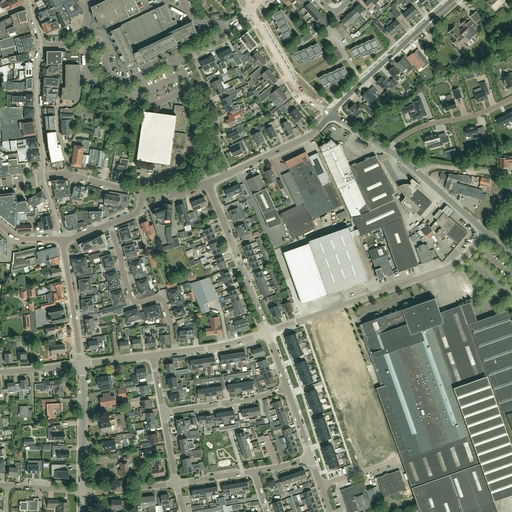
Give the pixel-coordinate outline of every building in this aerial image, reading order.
[(0,0),(0,7),(1,10),(4,8),(5,11),(11,9),(21,5),(22,3),(20,0),(0,0)] [(60,13),(63,21),(79,13),(79,14),(80,14),(81,14),(82,14),(82,13),(82,12),(79,6),(77,3),(79,2),(77,0),(44,0),(48,9),(46,10),(49,17),(60,13)] [(107,28),(129,17),(140,12),(134,0),(107,0),(91,8),(93,13),(93,17),(94,17),(97,16),(99,21),(97,22),(99,25),(100,25),(101,25),(102,25),(103,25),(104,26),(105,26),(106,27),(107,28)] [(295,0),(296,0),(297,2),(295,5),(297,7),(296,8),(298,10),(304,5),(302,3),(305,0),(295,0)] [(370,0),(369,0),(368,0),(364,3),(370,9),(374,5),(370,0)] [(495,10),(505,0),(490,0),(488,2),(495,10)] [(304,8),(308,13),(314,7),(310,3),(304,8)] [(390,7),(393,11),(398,17),(401,15),(395,8),(397,7),(394,4),(390,7)] [(354,9),(360,15),(364,11),(359,5),(354,9)] [(380,11),(382,13),(386,9),(384,7),(382,9),(378,5),(376,6),(380,11)] [(408,11),(413,17),(418,12),(413,6),(408,11)] [(314,7),(308,13),(306,15),(308,16),(310,14),(312,17),(318,12),(314,7)] [(109,32),(116,47),(119,53),(117,58),(116,59),(116,60),(116,61),(116,62),(116,63),(117,64),(118,65),(118,66),(119,67),(120,67),(121,67),(122,67),(124,67),(125,67),(138,61),(140,65),(179,47),(178,45),(198,35),(192,22),(179,28),(175,20),(167,24),(159,8),(116,28),(116,29),(109,32)] [(401,14),(403,15),(408,21),(413,17),(408,11),(405,8),(403,10),(405,11),(401,14)] [(31,30),(25,9),(14,13),(10,15),(10,17),(3,20),(0,22),(0,32),(3,39),(31,30)] [(49,17),(46,10),(45,9),(37,13),(38,16),(39,21),(49,17)] [(350,13),(355,19),(358,21),(360,20),(357,17),(360,15),(354,9),(350,13)] [(285,16),(281,10),(272,16),(275,22),(285,16)] [(398,17),(393,11),(390,13),(396,19),(398,17)] [(316,22),(322,16),(318,12),(312,17),(316,22)] [(476,23),(481,18),(476,12),(471,17),(476,23)] [(39,21),(44,32),(46,31),(47,34),(60,29),(59,28),(61,27),(61,28),(65,27),(63,21),(60,13),(49,17),(39,21)] [(346,17),(353,25),(355,24),(353,21),(355,19),(350,13),(346,17)] [(285,16),(275,22),(275,23),(278,29),(287,23),(288,23),(285,18),(286,18),(285,16)] [(326,21),(322,16),(316,22),(315,23),(319,28),(326,21)] [(344,27),(346,29),(349,26),(350,27),(353,25),(346,17),(344,17),(343,18),(343,19),(341,21),(345,26),(344,27)] [(396,21),(394,23),(391,20),(388,22),(397,32),(402,27),(396,21)] [(462,25),(466,29),(469,32),(473,37),(480,31),(471,21),(468,23),(466,21),(462,25)] [(388,22),(386,24),(389,27),(387,30),(385,28),(385,29),(382,31),(386,36),(389,33),(391,35),(392,37),(395,34),(397,32),(388,22)] [(287,23),(278,29),(277,29),(281,35),(290,29),(287,23)] [(382,31),(385,29),(379,23),(376,25),(382,31)] [(310,32),(313,37),(317,34),(318,32),(316,30),(315,31),(311,27),(309,29),(309,30),(310,32)] [(465,36),(469,32),(466,29),(461,33),(456,27),(450,33),(455,39),(452,42),(455,45),(458,42),(458,41),(460,38),(462,40),(465,37),(465,36)] [(290,29),(281,35),(280,35),(284,42),(293,36),(290,31),(291,30),(290,29)] [(31,30),(3,39),(0,40),(0,45),(3,58),(29,52),(35,51),(31,30)] [(313,37),(310,32),(301,38),(304,42),(313,37)] [(241,49),(252,40),(250,37),(250,36),(249,35),(248,35),(248,34),(241,40),(244,42),(239,46),(241,49)] [(370,40),(368,41),(374,51),(375,52),(381,48),(375,38),(370,41),(370,40)] [(252,40),(241,49),(243,47),(245,49),(248,47),(250,50),(256,45),(252,40)] [(374,51),(368,41),(363,44),(362,45),(368,53),(368,54),(374,51)] [(311,47),(317,56),(317,57),(323,53),(317,44),(313,47),(312,46),(311,47)] [(355,46),(361,56),(362,57),(368,53),(362,45),(363,44),(362,44),(358,46),(357,45),(355,46)] [(355,46),(349,50),(355,60),(361,56),(355,46)] [(311,47),(305,50),(310,59),(311,60),(317,56),(311,47)] [(234,57),(233,54),(230,48),(224,51),(228,59),(234,57)] [(305,50),(304,49),(300,52),(299,51),(298,52),(304,62),(310,59),(305,50)] [(338,60),(343,58),(337,49),(333,51),(338,60)] [(66,53),(66,51),(46,52),(46,65),(60,65),(65,65),(79,65),(79,53),(66,53)] [(228,59),(224,51),(218,54),(222,62),(220,63),(223,69),(227,67),(224,61),(228,59)] [(24,62),(29,62),(29,60),(30,59),(29,52),(3,58),(0,58),(0,67),(14,63),(20,63),(24,63),(24,62)] [(252,66),(262,57),(260,55),(261,54),(259,52),(258,53),(258,52),(252,57),(254,60),(250,63),(252,66)] [(304,62),(298,52),(292,56),(298,65),(304,62)] [(413,53),(410,55),(408,57),(418,70),(426,64),(416,52),(413,54),(413,53)] [(243,63),(243,64),(250,59),(248,56),(242,61),(243,63)] [(207,59),(211,68),(214,66),(215,68),(218,67),(217,65),(213,57),(207,59)] [(260,68),(267,63),(266,62),(267,61),(265,59),(264,60),(262,57),(252,66),(254,68),(258,65),(260,68)] [(410,72),(414,68),(406,58),(403,60),(402,59),(397,64),(404,71),(407,69),(410,72)] [(208,69),(211,68),(207,59),(201,62),(205,71),(206,73),(209,71),(208,69)] [(2,75),(12,69),(33,68),(33,62),(29,62),(24,62),(24,63),(20,63),(14,63),(0,67),(0,73),(1,73),(2,75)] [(60,65),(46,65),(44,65),(43,66),(43,86),(58,88),(59,77),(59,73),(60,65)] [(61,95),(60,99),(73,100),(73,103),(74,103),(75,102),(76,101),(77,99),(78,98),(78,97),(79,97),(79,95),(77,95),(77,92),(79,92),(79,88),(79,80),(79,72),(79,65),(65,65),(60,65),(59,73),(59,77),(58,88),(61,88),(61,95)] [(337,69),(343,79),(343,80),(350,76),(344,66),(339,69),(339,68),(337,69)] [(402,75),(400,73),(394,66),(388,71),(394,78),(394,77),(397,80),(401,77),(402,75)] [(12,69),(12,73),(14,72),(14,80),(33,77),(33,68),(12,69)] [(12,69),(2,75),(2,82),(8,82),(8,81),(11,81),(11,80),(14,80),(14,72),(12,73),(12,69)] [(331,73),(337,82),(343,79),(337,69),(332,73),(331,73)] [(263,84),(272,75),(270,73),(271,72),(269,70),(268,70),(262,75),(264,78),(261,81),(263,84)] [(324,75),(330,84),(331,85),(337,82),(331,73),(332,73),(331,72),(326,75),(326,74),(324,75)] [(258,74),(252,79),(248,83),(249,84),(249,85),(250,87),(256,82),(255,81),(255,80),(260,76),(258,74)] [(504,78),(503,78),(504,83),(503,83),(505,88),(506,87),(506,88),(509,87),(510,88),(511,87),(511,86),(511,74),(510,75),(509,74),(503,76),(504,78)] [(271,86),(277,81),(277,80),(277,79),(276,78),(275,78),(272,75),(263,84),(265,86),(268,83),(268,84),(268,83),(271,86)] [(324,75),(318,78),(324,88),(330,84),(324,75)] [(13,89),(19,89),(21,90),(21,89),(24,90),(24,89),(25,89),(26,89),(29,90),(32,90),(33,90),(33,89),(33,77),(14,80),(11,80),(11,81),(8,81),(8,82),(2,82),(2,89),(7,89),(7,90),(11,89),(11,90),(13,89)] [(391,89),(394,86),(390,81),(389,83),(385,79),(384,80),(382,77),(377,82),(383,89),(384,87),(387,90),(390,87),(391,89)] [(215,89),(223,85),(221,83),(224,81),(223,78),(221,79),(212,83),(215,89)] [(482,93),(475,95),(477,102),(478,102),(481,101),(484,100),(487,99),(488,99),(487,99),(486,95),(489,94),(485,82),(479,84),(482,93)] [(228,94),(230,93),(235,90),(233,87),(228,90),(227,87),(224,89),(223,85),(215,89),(217,95),(226,91),(228,94)] [(43,88),(43,96),(43,105),(48,105),(48,102),(56,102),(58,88),(43,88)] [(276,99),(283,93),(281,91),(281,90),(280,88),(279,89),(278,88),(272,94),(276,99)] [(459,89),(453,91),(455,98),(456,99),(461,98),(461,97),(461,96),(459,89)] [(258,101),(262,98),(269,92),(267,90),(256,98),(258,101)] [(372,90),(371,92),(369,90),(367,92),(366,92),(367,92),(365,94),(365,93),(365,94),(362,96),(369,103),(375,98),(376,99),(378,96),(372,90)] [(387,100),(389,97),(392,94),(388,90),(383,96),(387,100)] [(269,92),(262,98),(264,100),(271,95),(269,92)] [(285,96),(283,93),(276,99),(281,104),(287,98),(287,97),(285,95),(285,96)] [(6,107),(33,108),(33,102),(34,102),(34,98),(34,95),(8,94),(6,96),(6,107)] [(447,102),(443,103),(446,111),(456,108),(453,100),(451,94),(445,96),(447,102)] [(224,106),(233,103),(230,96),(221,100),(224,106)] [(416,120),(417,120),(417,119),(422,117),(422,118),(422,117),(427,115),(421,100),(413,103),(413,104),(410,105),(410,107),(401,110),(403,114),(408,113),(408,112),(413,110),(414,114),(411,115),(411,116),(412,120),(412,119),(413,120),(415,120),(416,120)] [(237,112),(246,108),(244,103),(239,105),(238,104),(234,106),(233,103),(224,106),(227,113),(236,109),(237,112)] [(361,111),(364,108),(359,104),(357,106),(354,104),(349,109),(356,117),(362,112),(361,111)] [(169,169),(174,169),(175,169),(177,149),(183,150),(187,148),(184,145),(187,142),(185,139),(188,137),(186,134),(185,134),(187,119),(191,116),(192,111),(186,110),(183,106),(175,105),(173,116),(144,112),(144,118),(139,117),(134,153),(139,154),(138,160),(164,164),(163,168),(169,169)] [(6,107),(0,107),(0,109),(3,142),(12,140),(22,139),(22,140),(35,138),(32,118),(31,118),(31,116),(32,116),(32,109),(34,109),(34,108),(33,108),(6,107)] [(54,115),(55,109),(43,108),(46,130),(56,129),(54,115)] [(73,119),(73,109),(60,109),(60,119),(73,119)] [(296,122),(302,117),(296,109),(290,114),(296,122)] [(507,114),(498,119),(502,127),(507,125),(506,124),(511,122),(511,121),(511,111),(507,113),(507,114)] [(238,112),(233,114),(234,117),(226,121),(229,127),(237,124),(235,119),(241,117),(238,112)] [(70,125),(71,125),(71,120),(61,120),(61,135),(70,134),(70,125)] [(270,138),(273,137),(274,138),(276,136),(276,135),(275,131),(278,130),(277,128),(273,121),(268,124),(270,127),(266,129),(266,130),(270,138)] [(291,128),(292,127),(291,124),(289,125),(288,121),(281,124),(286,136),(293,133),(291,128)] [(263,131),(261,127),(259,125),(254,127),(257,133),(253,135),(257,144),(264,141),(260,133),(263,131)] [(102,130),(113,132),(114,129),(97,126),(97,129),(95,128),(94,137),(101,138),(102,133),(101,133),(102,130)] [(467,131),(464,132),(466,137),(471,136),(472,136),(472,137),(476,135),(479,134),(479,137),(486,135),(485,132),(482,133),(481,128),(477,129),(477,128),(476,126),(466,129),(467,131)] [(47,149),(50,163),(57,162),(58,163),(61,163),(61,161),(64,160),(63,155),(62,155),(59,144),(56,132),(56,131),(46,133),(47,149)] [(240,138),(238,133),(237,131),(228,135),(231,142),(240,138)] [(437,134),(424,137),(426,145),(429,144),(432,143),(433,146),(439,144),(440,146),(443,145),(443,144),(449,142),(448,138),(447,138),(439,140),(437,135),(437,134)] [(3,142),(4,148),(6,149),(10,151),(14,150),(18,150),(29,149),(37,148),(37,144),(37,143),(36,138),(35,138),(22,140),(22,139),(12,140),(3,142)] [(384,232),(404,225),(402,218),(392,195),(396,193),(393,187),(390,182),(387,177),(384,171),(384,172),(382,166),(381,166),(379,161),(378,161),(376,156),(350,167),(340,145),(337,146),(335,144),(335,143),(333,142),(333,143),(331,141),(332,140),(331,139),(330,141),(327,143),(326,144),(326,143),(324,145),(320,147),(319,147),(320,148),(320,147),(323,153),(327,163),(344,200),(352,219),(353,219),(358,229),(360,234),(361,236),(382,226),(384,232)] [(88,152),(90,142),(83,141),(82,147),(75,146),(74,153),(83,154),(83,152),(88,152)] [(236,143),(237,147),(231,150),(234,156),(238,154),(238,155),(243,153),(242,153),(243,152),(241,149),(245,147),(242,141),(236,143)] [(29,149),(18,150),(14,150),(10,151),(6,149),(11,151),(18,151),(18,153),(19,163),(28,162),(31,161),(39,161),(38,149),(37,149),(37,148),(29,149)] [(107,168),(109,152),(103,151),(90,149),(89,156),(84,155),(82,167),(88,167),(88,165),(107,168)] [(0,176),(10,175),(9,165),(7,155),(4,155),(3,153),(0,150),(0,176)] [(309,157),(307,152),(286,162),(290,171),(282,175),(296,206),(281,213),(293,239),(316,229),(312,220),(342,205),(331,181),(322,186),(309,157)] [(19,163),(18,153),(18,154),(7,155),(9,165),(10,175),(33,171),(31,161),(28,162),(19,163)] [(83,154),(74,153),(72,165),(81,167),(83,154)] [(322,186),(331,181),(318,153),(309,157),(322,186)] [(511,155),(507,156),(507,158),(501,159),(501,168),(508,168),(508,163),(511,162),(511,155)] [(128,162),(121,161),(120,163),(119,163),(119,164),(117,164),(114,181),(121,182),(124,167),(127,168),(128,162)] [(273,182),(277,180),(273,173),(271,169),(265,172),(267,176),(266,177),(270,184),(273,182)] [(259,192),(266,188),(260,174),(248,180),(254,194),(259,192)] [(481,200),(483,195),(480,194),(481,190),(461,184),(457,183),(457,181),(468,184),(470,176),(457,175),(457,176),(449,174),(445,188),(453,190),(452,192),(458,194),(458,193),(481,200)] [(57,180),(54,180),(53,182),(54,184),(53,184),(54,184),(56,199),(57,198),(62,197),(70,196),(68,180),(63,181),(63,180),(63,179),(57,180)] [(411,182),(411,183),(411,185),(409,184),(407,184),(404,184),(401,185),(399,187),(405,197),(401,202),(410,219),(416,213),(420,216),(431,203),(419,192),(416,190),(420,186),(413,180),(413,179),(412,179),(411,179),(411,180),(410,180),(410,181),(410,182),(411,182)] [(284,188),(280,180),(276,182),(280,189),(282,189),(286,196),(287,196),(284,188)] [(232,187),(235,194),(239,192),(240,194),(243,193),(245,198),(249,196),(246,189),(242,191),(239,184),(232,187)] [(86,193),(87,189),(84,188),(84,187),(83,186),(81,186),(80,187),(79,187),(73,186),(72,195),(77,196),(77,197),(83,198),(84,192),(86,193)] [(232,195),(235,194),(232,187),(225,190),(228,197),(226,198),(228,202),(234,200),(232,195)] [(263,213),(276,208),(266,188),(259,192),(254,194),(263,213)] [(32,214),(26,214),(27,218),(34,218),(34,214),(47,212),(44,201),(46,199),(41,191),(28,200),(29,202),(27,203),(29,205),(28,206),(30,209),(33,207),(34,211),(31,211),(32,214)] [(102,215),(102,218),(102,215),(107,216),(125,208),(126,204),(128,204),(129,200),(126,200),(127,195),(110,192),(109,195),(106,195),(104,205),(100,204),(98,212),(103,211),(102,215)] [(0,214),(3,217),(1,219),(13,230),(16,227),(16,214),(30,214),(29,209),(26,205),(26,200),(19,201),(20,202),(16,202),(16,200),(13,200),(12,193),(6,193),(7,196),(3,197),(3,194),(0,194),(0,214)] [(71,205),(71,204),(70,197),(70,196),(62,197),(57,198),(59,207),(61,207),(60,206),(71,205)] [(208,211),(210,210),(207,202),(206,202),(204,197),(198,200),(201,208),(202,211),(207,209),(208,211)] [(201,208),(198,200),(192,202),(194,208),(193,208),(196,215),(199,214),(197,210),(201,208)] [(242,209),(240,203),(234,206),(235,208),(230,210),(230,212),(229,212),(231,216),(241,212),(243,211),(242,209)] [(68,212),(74,212),(73,204),(71,204),(71,205),(60,206),(61,207),(62,213),(68,212)] [(165,204),(165,206),(153,210),(155,217),(156,217),(157,218),(164,219),(171,220),(172,204),(165,204)] [(184,204),(178,205),(178,207),(177,207),(178,214),(180,214),(180,215),(183,214),(186,226),(184,227),(186,231),(190,230),(190,225),(189,225),(184,204)] [(276,207),(276,208),(263,213),(269,228),(282,224),(276,207)] [(433,217),(437,220),(435,222),(441,228),(436,233),(442,239),(446,234),(458,244),(467,233),(456,223),(450,217),(450,218),(440,209),(433,217)] [(103,211),(98,212),(95,212),(96,217),(97,221),(102,219),(102,218),(102,215),(103,211)] [(243,211),(241,212),(231,216),(233,220),(234,221),(239,219),(240,222),(246,219),(244,214),(243,211)] [(348,216),(345,211),(337,215),(339,220),(348,216)] [(42,221),(39,222),(38,222),(38,225),(35,226),(36,230),(41,229),(41,230),(44,230),(53,228),(51,223),(52,223),(50,216),(50,215),(49,215),(48,212),(47,212),(34,214),(34,218),(34,219),(41,218),(41,220),(42,221)] [(69,230),(85,226),(83,215),(86,215),(85,212),(74,212),(68,212),(62,213),(66,228),(69,230)] [(83,215),(85,226),(92,223),(97,221),(96,217),(95,212),(90,212),(85,212),(86,215),(83,215)] [(246,219),(240,222),(241,224),(236,227),(236,228),(237,232),(247,228),(249,227),(248,225),(246,219)] [(141,224),(144,231),(145,233),(148,232),(149,235),(155,233),(153,226),(150,228),(148,221),(141,224)] [(119,236),(130,233),(132,233),(130,228),(129,228),(128,223),(122,226),(123,228),(122,229),(119,230),(119,233),(118,233),(119,236)] [(411,244),(404,225),(384,232),(398,272),(418,265),(411,244)] [(428,239),(435,234),(429,225),(421,231),(428,239)] [(202,237),(214,233),(212,227),(205,230),(206,233),(204,234),(204,235),(201,236),(202,237)] [(310,243),(284,253),(302,304),(328,295),(368,281),(352,237),(360,234),(358,229),(350,232),(349,227),(309,241),(310,243)] [(247,228),(237,232),(239,236),(240,236),(240,237),(245,235),(247,238),(252,235),(250,230),(248,231),(247,228)] [(411,237),(414,242),(424,235),(421,230),(411,237)] [(128,243),(133,242),(130,233),(119,236),(120,240),(121,239),(122,242),(126,241),(127,241),(128,243)] [(209,241),(216,238),(214,233),(202,237),(203,239),(205,238),(205,239),(207,238),(209,241)] [(83,253),(94,247),(95,249),(98,248),(97,246),(98,246),(99,250),(108,247),(104,234),(95,237),(96,239),(92,241),(91,239),(81,243),(83,248),(81,249),(83,253)] [(125,254),(137,250),(136,247),(137,246),(138,245),(136,241),(133,242),(128,243),(128,245),(128,246),(124,247),(125,250),(124,250),(125,254)] [(208,252),(220,247),(217,242),(210,244),(212,248),(209,249),(210,249),(207,250),(208,252)] [(244,246),(246,252),(253,249),(251,244),(244,246)] [(419,246),(419,247),(416,248),(417,252),(429,248),(427,244),(424,245),(424,244),(419,246)] [(369,251),(377,271),(376,272),(379,279),(384,277),(384,275),(392,272),(383,246),(369,251)] [(46,260),(58,258),(59,257),(57,247),(36,252),(38,258),(26,261),(27,267),(46,262),(47,262),(46,260)] [(214,255),(222,252),(220,247),(208,252),(208,254),(211,253),(213,252),(214,255)] [(36,252),(35,248),(27,250),(14,253),(13,264),(12,264),(11,271),(18,270),(18,269),(27,267),(26,261),(38,258),(36,252)] [(202,254),(200,248),(189,252),(191,258),(202,254)] [(429,248),(417,252),(422,264),(433,260),(429,248)] [(152,267),(158,265),(152,249),(146,251),(152,267)] [(253,249),(246,252),(248,258),(256,255),(253,249)] [(135,260),(139,258),(137,250),(125,254),(126,257),(127,257),(127,259),(131,258),(132,258),(133,260),(135,260)] [(161,260),(165,259),(161,250),(157,252),(161,260)] [(93,257),(100,255),(103,254),(102,252),(89,256),(90,258),(91,258),(92,264),(94,263),(93,257)] [(103,254),(100,255),(103,263),(114,260),(113,257),(112,257),(111,255),(107,256),(107,255),(106,253),(103,254)] [(256,255),(248,258),(250,263),(258,261),(256,255)] [(213,266),(225,262),(223,256),(216,259),(217,262),(215,263),(215,264),(213,265),(213,266)] [(72,260),(73,262),(74,267),(74,271),(74,272),(74,273),(75,274),(75,275),(83,274),(92,272),(90,264),(87,265),(86,257),(85,257),(83,257),(82,258),(76,259),(75,259),(73,259),(72,260)] [(46,262),(47,266),(59,264),(58,258),(46,260),(47,262),(46,262)] [(132,271),(142,268),(141,264),(144,263),(142,258),(139,258),(135,260),(136,262),(130,264),(132,271)] [(114,260),(103,263),(106,272),(110,271),(111,270),(110,268),(111,267),(115,266),(114,264),(115,263),(114,260)] [(258,261),(250,263),(253,269),(260,266),(258,261)] [(220,270),(227,267),(225,262),(213,266),(214,268),(217,267),(219,267),(220,270)] [(41,269),(43,274),(45,274),(45,275),(52,273),(53,277),(61,275),(60,268),(55,270),(55,268),(50,270),(49,267),(41,269)] [(142,278),(148,276),(146,271),(143,272),(142,268),(132,271),(134,277),(138,276),(139,279),(142,278)] [(18,270),(11,271),(6,280),(14,278),(13,274),(15,274),(15,272),(18,272),(18,270)] [(109,281),(119,278),(117,272),(111,273),(110,271),(106,272),(103,273),(104,278),(107,277),(109,281)] [(257,280),(264,277),(262,271),(254,274),(257,280)] [(218,283),(232,278),(229,272),(221,275),(223,279),(217,281),(218,283)] [(150,275),(148,276),(142,278),(139,279),(140,281),(137,282),(139,288),(149,285),(148,281),(151,281),(150,275)] [(92,285),(91,282),(94,281),(94,280),(94,276),(84,277),(84,279),(84,280),(79,281),(80,283),(79,283),(79,287),(92,285)] [(209,277),(190,283),(202,314),(210,311),(207,303),(218,299),(214,288),(213,285),(209,277)] [(259,285),(266,282),(264,277),(257,280),(259,285)] [(108,291),(116,289),(115,286),(121,285),(119,278),(109,281),(110,285),(107,286),(108,291)] [(213,285),(214,288),(219,286),(218,285),(225,283),(226,287),(234,283),(232,278),(218,283),(213,285)] [(51,293),(52,293),(64,291),(63,286),(64,285),(63,283),(62,282),(53,283),(54,291),(51,291),(51,293)] [(266,282),(259,285),(261,291),(268,288),(266,282)] [(92,285),(79,287),(80,290),(81,290),(81,292),(85,292),(86,293),(86,295),(98,293),(97,289),(97,288),(92,288),(92,285)] [(149,285),(139,288),(141,295),(146,294),(147,298),(155,295),(154,289),(151,289),(149,285)] [(170,298),(180,295),(179,291),(182,291),(180,285),(172,288),(173,291),(168,292),(170,298)] [(463,292),(464,295),(477,289),(476,286),(463,292)] [(36,296),(34,287),(27,288),(29,298),(36,296)] [(268,288),(261,291),(263,296),(271,293),(268,288)] [(114,300),(124,297),(122,290),(116,292),(116,289),(108,291),(110,296),(113,296),(114,300)] [(225,300),(238,295),(236,289),(228,292),(230,296),(224,298),(225,300)] [(66,297),(65,297),(65,296),(64,296),(64,291),(52,293),(53,298),(52,298),(53,302),(41,305),(42,309),(55,306),(55,302),(66,300),(66,299),(66,297)] [(281,305),(277,295),(277,294),(268,298),(270,302),(273,300),(275,307),(270,308),(273,316),(281,314),(278,306),(281,305)] [(179,306),(185,304),(186,304),(183,295),(180,295),(170,298),(172,305),(178,303),(179,306)] [(222,304),(229,302),(232,301),(233,304),(241,300),(238,295),(225,300),(221,302),(222,304)] [(81,307),(93,305),(93,302),(95,301),(96,300),(95,296),(87,297),(87,299),(86,300),(82,300),(83,303),(82,303),(81,307)] [(106,308),(107,312),(116,309),(121,307),(120,305),(126,303),(124,297),(114,300),(115,304),(113,305),(113,306),(106,308)] [(286,312),(290,310),(291,311),(293,311),(293,309),(291,303),(294,302),(292,297),(287,298),(289,303),(284,304),(286,312)] [(378,319),(360,326),(381,386),(377,388),(421,511),(499,511),(495,501),(455,388),(488,376),(501,413),(511,408),(511,322),(508,310),(478,320),(470,302),(440,312),(435,298),(384,316),(385,317),(378,319)] [(241,300),(233,304),(235,307),(228,310),(229,312),(243,306),(241,300)] [(179,306),(180,309),(174,311),(176,317),(186,314),(184,308),(186,307),(185,304),(179,306)] [(81,307),(83,310),(84,312),(88,312),(89,312),(89,315),(98,313),(97,309),(96,308),(94,308),(93,305),(81,307)] [(162,310),(159,310),(157,305),(151,307),(154,317),(158,315),(159,318),(164,317),(162,310)] [(243,306),(229,312),(230,314),(236,311),(238,315),(246,312),(243,306)] [(49,310),(51,317),(53,323),(66,320),(64,315),(63,314),(63,312),(64,312),(62,307),(49,310)] [(154,317),(151,307),(144,309),(145,311),(142,312),(143,313),(143,315),(144,319),(145,321),(148,320),(147,319),(154,317)] [(132,311),(135,321),(141,319),(142,320),(144,319),(143,315),(143,313),(142,312),(140,313),(138,309),(132,311)] [(135,321),(132,311),(125,313),(126,317),(124,318),(126,326),(131,324),(131,322),(135,321)] [(217,335),(222,335),(221,327),(219,327),(218,317),(210,318),(211,328),(206,329),(207,335),(217,334),(217,335)] [(87,328),(95,327),(94,323),(98,322),(97,318),(93,318),(85,319),(87,328)] [(237,331),(248,327),(246,319),(235,322),(237,331)] [(193,326),(186,327),(186,330),(187,338),(194,337),(193,329),(197,329),(196,322),(193,322),(193,326)] [(63,331),(63,328),(55,329),(55,327),(45,329),(47,336),(56,334),(57,338),(62,337),(62,336),(65,335),(64,331),(63,331)] [(95,330),(95,327),(87,328),(88,334),(91,334),(92,335),(100,334),(99,330),(95,330)] [(187,338),(186,330),(186,327),(182,327),(183,331),(180,331),(175,332),(176,336),(180,335),(180,339),(187,338)] [(163,344),(169,343),(168,334),(165,335),(164,331),(160,332),(161,335),(160,336),(161,339),(162,339),(163,344)] [(297,333),(286,337),(288,342),(299,339),(297,333)] [(97,341),(89,342),(90,349),(92,349),(92,351),(94,352),(96,351),(97,350),(97,348),(99,348),(98,345),(102,344),(102,341),(105,340),(105,335),(97,336),(97,341)] [(141,335),(138,335),(138,339),(133,340),(134,347),(141,346),(141,340),(142,340),(141,335)] [(147,346),(156,345),(155,339),(153,339),(153,337),(151,337),(151,336),(145,336),(145,340),(147,340),(147,346)] [(121,349),(129,348),(128,341),(127,337),(124,337),(125,342),(120,342),(121,349)] [(299,339),(288,342),(290,347),(300,344),(299,339)] [(51,354),(64,352),(63,344),(55,345),(54,340),(48,341),(49,344),(50,343),(51,354)] [(300,344),(290,347),(291,353),(302,349),(300,344)] [(18,352),(19,352),(20,362),(27,361),(26,352),(22,352),(22,347),(17,348),(18,352)] [(255,357),(265,354),(262,347),(253,350),(255,357)] [(302,349),(291,353),(293,358),(304,354),(302,349)] [(359,360),(364,359),(362,351),(355,353),(356,356),(357,355),(359,360)] [(233,354),(234,362),(237,361),(238,364),(239,364),(239,368),(241,368),(239,353),(233,354)] [(229,370),(227,355),(221,356),(222,364),(226,363),(227,370),(229,370)] [(208,358),(202,359),(204,367),(207,366),(207,369),(208,369),(209,377),(212,377),(211,373),(208,358)] [(258,362),(261,368),(269,365),(266,359),(258,362)] [(198,368),(196,360),(190,361),(190,363),(191,368),(191,369),(192,372),(196,371),(197,375),(199,374),(198,370),(198,368)] [(308,360),(297,364),(299,369),(309,365),(308,360)] [(166,364),(167,373),(174,371),(174,368),(179,368),(178,361),(173,362),(173,363),(166,364)] [(344,391),(349,390),(351,395),(351,385),(351,384),(352,372),(356,372),(356,378),(366,378),(366,382),(356,385),(355,397),(359,396),(359,397),(375,391),(375,390),(366,363),(330,374),(336,391),(339,390),(340,394),(344,392),(344,391)] [(269,365),(261,368),(263,374),(271,371),(269,365)] [(309,365),(299,369),(300,374),(309,371),(311,370),(309,365)] [(147,376),(145,368),(136,370),(137,375),(132,376),(133,384),(135,384),(138,384),(137,378),(147,376)] [(265,379),(273,376),(271,371),(263,374),(264,378),(259,380),(259,381),(265,379)] [(311,376),(309,371),(300,374),(302,379),(311,376)] [(177,390),(183,389),(182,383),(177,383),(176,379),(177,379),(178,378),(178,377),(178,374),(173,375),(174,378),(168,379),(169,387),(176,386),(177,390)] [(311,376),(302,379),(304,384),(315,381),(313,375),(311,376)] [(111,376),(108,376),(97,378),(98,386),(99,386),(100,390),(113,388),(111,376)] [(265,379),(259,381),(260,383),(260,384),(266,382),(267,385),(275,383),(273,376),(265,379)] [(488,376),(455,388),(495,501),(511,494),(511,443),(501,413),(488,376)] [(26,380),(20,381),(21,386),(18,387),(18,392),(19,400),(24,399),(23,388),(27,388),(26,380)] [(62,389),(63,389),(62,381),(44,382),(44,385),(39,385),(40,392),(46,392),(46,389),(55,389),(55,394),(62,394),(62,389)] [(18,387),(15,387),(14,383),(7,384),(7,389),(4,389),(5,394),(6,401),(9,401),(8,396),(8,393),(18,392),(18,387)] [(136,388),(135,384),(133,384),(127,385),(125,386),(125,388),(126,388),(127,392),(131,392),(130,389),(136,388)] [(148,385),(144,386),(140,386),(140,387),(137,387),(137,391),(141,390),(142,394),(149,393),(148,385)] [(122,398),(126,397),(125,389),(118,390),(119,395),(122,395),(122,398)] [(183,389),(177,390),(180,390),(180,393),(170,395),(172,402),(180,401),(179,396),(187,395),(186,389),(183,389)] [(317,389),(307,392),(309,398),(319,394),(317,389)] [(107,405),(108,408),(112,408),(112,404),(116,404),(115,396),(111,397),(110,393),(103,394),(103,396),(104,396),(105,398),(100,398),(101,406),(107,405)] [(319,394),(309,398),(310,403),(321,399),(319,394)] [(321,399),(310,403),(312,408),(323,404),(321,399)] [(56,400),(50,400),(42,401),(43,408),(46,407),(47,419),(55,418),(55,414),(52,415),(52,409),(57,409),(58,411),(62,411),(61,403),(56,403),(56,400)] [(143,408),(144,408),(152,407),(152,402),(150,403),(149,400),(141,401),(143,408)] [(323,404),(312,408),(314,413),(325,410),(323,404)] [(30,416),(30,412),(28,412),(28,406),(19,406),(20,416),(30,416)] [(148,421),(155,420),(153,412),(147,413),(143,413),(143,417),(147,417),(148,421)] [(207,428),(205,416),(198,417),(199,425),(203,424),(203,428),(207,428)] [(325,416),(315,420),(317,425),(327,422),(325,416)] [(196,417),(188,418),(189,421),(184,422),(184,419),(176,420),(177,427),(193,424),(194,425),(197,425),(196,417)] [(287,418),(280,420),(276,421),(277,424),(281,423),(282,426),(289,424),(287,418)] [(114,419),(109,420),(109,423),(101,424),(102,430),(103,430),(103,432),(112,430),(111,426),(116,425),(115,419),(114,419)] [(149,429),(156,428),(155,420),(148,421),(149,425),(145,426),(145,430),(149,429)] [(230,426),(231,429),(240,428),(239,421),(235,422),(236,425),(230,426)] [(273,431),(279,429),(278,426),(275,427),(274,422),(270,423),(273,431)] [(318,431),(329,427),(327,422),(317,425),(318,431)] [(193,424),(177,427),(178,434),(186,433),(185,429),(189,428),(189,426),(194,425),(193,424)] [(47,428),(47,434),(53,434),(54,440),(65,439),(64,432),(62,433),(60,433),(60,428),(59,429),(58,425),(51,426),(52,427),(47,428)] [(329,427),(318,431),(320,436),(331,432),(329,427)] [(285,437),(292,434),(290,428),(283,431),(285,437)] [(237,434),(239,440),(246,438),(249,437),(248,434),(245,435),(244,432),(237,434)] [(331,432),(320,436),(322,441),(333,437),(331,432)] [(150,443),(158,442),(157,433),(149,435),(145,436),(146,439),(150,439),(150,443)] [(287,443),(294,440),(292,434),(285,437),(287,443)] [(120,443),(120,441),(119,436),(111,437),(112,441),(104,442),(105,450),(116,449),(115,444),(120,443)] [(179,440),(180,447),(193,444),(193,441),(188,442),(187,438),(179,440)] [(246,438),(239,440),(241,446),(248,444),(246,438)] [(294,440),(287,443),(289,449),(296,446),(294,440)] [(189,449),(194,448),(194,444),(193,445),(193,444),(180,447),(181,453),(189,452),(189,449)] [(242,449),(243,452),(250,450),(248,444),(241,446),(240,447),(241,449),(242,449)] [(334,444),(323,447),(325,453),(336,449),(334,444)] [(56,453),(56,458),(62,459),(62,458),(68,458),(68,456),(69,456),(69,453),(69,452),(68,452),(68,451),(61,451),(61,446),(52,446),(52,453),(56,453)] [(296,446),(289,449),(291,454),(298,452),(296,446)] [(156,448),(140,451),(141,454),(140,454),(141,458),(150,457),(154,456),(153,452),(157,451),(156,448)] [(336,449),(325,453),(327,458),(337,454),(336,449)] [(250,450),(243,452),(245,458),(252,456),(250,450)] [(337,454),(327,458),(328,463),(339,459),(337,454)] [(129,474),(128,467),(131,466),(132,465),(132,463),(130,462),(130,457),(123,458),(124,462),(120,463),(121,471),(119,472),(120,476),(126,476),(127,480),(133,479),(132,474),(129,474)] [(183,466),(191,465),(190,458),(182,459),(183,466)] [(339,459),(328,463),(330,468),(341,465),(339,459)] [(42,461),(35,461),(35,465),(28,465),(28,468),(27,468),(27,472),(28,472),(28,473),(38,473),(38,470),(42,470),(42,461)] [(185,473),(185,474),(189,474),(189,472),(192,472),(192,469),(200,468),(201,470),(204,470),(203,462),(199,463),(200,464),(191,465),(183,466),(185,473)] [(21,469),(21,463),(15,463),(15,468),(9,468),(9,476),(9,477),(13,477),(13,476),(17,476),(17,469),(21,469)] [(162,468),(161,463),(155,464),(156,469),(150,470),(151,477),(165,475),(163,468),(162,468)] [(51,471),(55,471),(55,477),(68,479),(68,471),(63,470),(64,464),(51,464),(51,471)] [(298,472),(301,479),(307,477),(304,470),(298,472)] [(397,487),(399,491),(406,489),(400,470),(385,475),(390,489),(397,487)] [(292,474),(295,481),(301,479),(298,472),(292,474)] [(287,476),(289,483),(295,481),(292,474),(287,476)] [(383,497),(399,491),(397,487),(390,489),(385,475),(377,478),(383,497)] [(283,485),(289,483),(287,476),(281,478),(283,485)] [(270,490),(277,488),(274,480),(272,480),(271,480),(266,481),(267,486),(269,486),(270,490)] [(235,483),(236,491),(240,490),(241,494),(243,494),(241,482),(235,483)] [(370,495),(368,491),(367,491),(364,482),(359,484),(360,485),(359,486),(363,497),(370,495)] [(282,488),(285,497),(293,494),(292,491),(288,492),(286,486),(285,487),(282,488)] [(375,489),(368,491),(370,495),(363,497),(359,486),(348,489),(354,505),(352,505),(351,504),(350,505),(350,504),(347,505),(346,505),(348,511),(352,511),(358,510),(359,511),(373,507),(371,501),(378,498),(375,489)] [(354,505),(348,489),(344,491),(346,496),(345,496),(347,505),(350,504),(350,505),(351,504),(352,505),(354,505)] [(306,499),(313,496),(311,490),(304,492),(306,499)] [(159,506),(159,511),(163,511),(163,509),(166,508),(170,508),(170,507),(170,503),(171,503),(170,499),(169,499),(168,495),(167,494),(164,494),(164,495),(161,495),(162,505),(159,506)] [(313,496),(306,499),(308,504),(315,502),(313,496)] [(147,497),(144,497),(140,497),(141,506),(148,505),(147,497)] [(38,511),(38,507),(39,499),(34,499),(34,502),(28,501),(28,502),(20,502),(20,510),(27,511),(27,510),(38,511)] [(116,511),(116,508),(122,508),(122,505),(124,505),(124,506),(129,506),(128,500),(124,500),(124,501),(121,501),(121,500),(112,500),(112,508),(112,511),(116,511)] [(275,509),(283,506),(281,500),(273,503),(275,509)] [(67,511),(68,504),(65,504),(65,503),(61,503),(61,501),(47,501),(48,508),(54,508),(54,506),(58,507),(58,511),(67,511)] [(315,502),(308,504),(310,510),(317,508),(315,502)]
